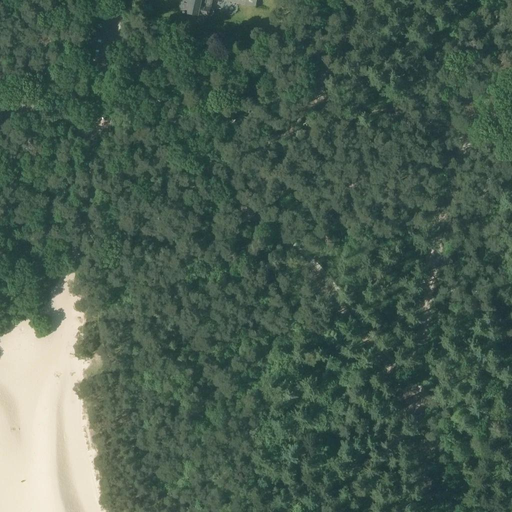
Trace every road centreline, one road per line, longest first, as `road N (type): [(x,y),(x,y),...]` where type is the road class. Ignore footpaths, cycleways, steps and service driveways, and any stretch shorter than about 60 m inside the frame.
road 1 (track): [(511,49),(469,135),(434,260),(413,411),(432,458),(433,511)]
road 2 (track): [(111,37),(180,137),(313,281)]
road 3 (track): [(92,129),(84,233),(45,331)]
road 4 (track): [(313,281),(413,411)]
road 5 (unclassified): [(92,129),(119,0)]
